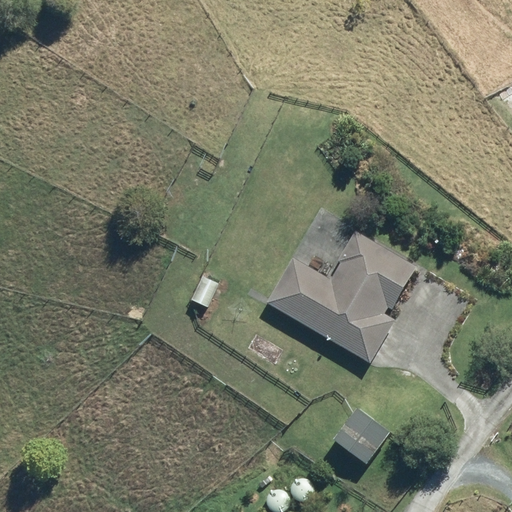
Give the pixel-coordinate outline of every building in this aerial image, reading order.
[(368,2),(343,9),(347,28),(372,21),(368,2)] [(192,98),(179,102),(182,112),(195,108),(192,98)] [(142,190),(130,191),(131,202),(143,201),(142,190)] [(295,259),(269,302),(373,363),(398,320),(388,314),(391,308),(394,309),(418,269),(357,234),(341,261),(344,263),(333,281),(295,259)] [(206,277),(195,301),(210,308),(221,284),(206,277)] [(359,411),(337,441),(369,466),(392,435),(359,411)] [(66,489),(54,491),(55,500),(67,497),(66,489)]
